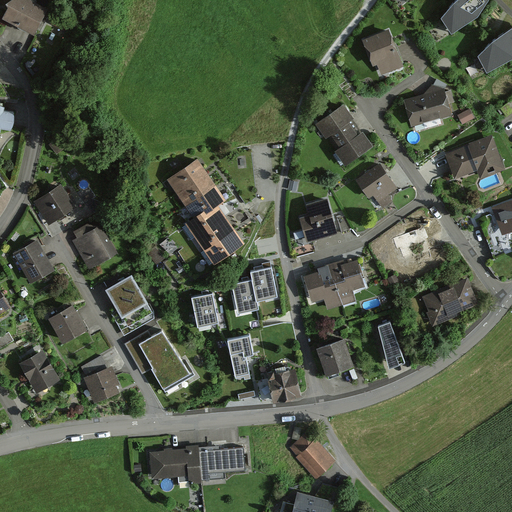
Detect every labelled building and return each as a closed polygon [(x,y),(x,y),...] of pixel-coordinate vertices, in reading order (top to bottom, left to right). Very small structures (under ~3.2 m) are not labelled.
[(12,0),(12,1),(6,5),(8,8),(2,18),(34,35),(48,10),(29,0),(12,0)] [(477,21),(490,3),(487,0),(452,0),(451,1),(436,21),(448,39),(477,21)] [(511,27),(496,38),(476,59),(486,73),(511,61),(511,27)] [(405,66),(390,29),(372,36),(372,35),(362,39),(374,66),(378,65),(383,75),(405,66)] [(447,88),(430,83),(428,93),(404,100),(411,126),(454,115),(447,88)] [(0,130),(10,131),(14,110),(4,108),(5,106),(0,104),(0,130)] [(332,143),(354,127),(349,120),(353,117),(345,105),(317,125),(326,137),(327,136),(332,143)] [(462,122),(474,118),(471,110),(459,114),(462,122)] [(344,135),(332,143),(337,150),(335,151),(345,165),(374,145),(364,131),(359,134),(354,127),(344,135)] [(468,145),(446,153),(456,179),(477,170),(480,178),(506,168),(493,134),(467,144),(468,145)] [(167,180),(177,193),(206,173),(197,159),(167,180)] [(393,201),(388,195),(398,188),(389,174),(388,175),(380,163),(356,179),(368,198),(374,194),(383,207),(393,201)] [(177,193),(186,207),(216,187),(206,173),(177,193)] [(75,208),(61,185),(33,202),(47,225),(75,208)] [(186,207),(196,219),(218,207),(226,201),(216,187),(186,207)] [(511,232),(511,198),(491,206),(502,236),(511,232)] [(309,215),(299,218),(306,242),(337,232),(327,199),(306,205),(309,215)] [(186,226),(197,241),(227,220),(218,207),(196,219),(186,226)] [(197,241),(206,254),(236,233),(227,220),(204,236),(197,241)] [(118,253),(102,225),(73,241),(89,269),(118,253)] [(432,254),(428,243),(432,242),(426,226),(391,238),(401,265),(432,254)] [(245,245),(236,233),(212,250),(206,254),(215,267),(245,245)] [(55,271),(37,241),(12,255),(30,286),(55,271)] [(331,268),(343,305),(357,300),(354,290),(366,286),(357,260),(331,268)] [(251,269),(253,277),(257,297),(277,293),(271,265),(251,269)] [(343,305),(331,268),(303,278),(311,304),(325,299),(328,310),(343,305)] [(105,290),(115,308),(109,311),(124,336),(155,318),(131,276),(105,290)] [(257,297),(253,277),(233,281),(239,309),(259,305),(257,297)] [(479,303),(468,277),(424,296),(431,311),(427,313),(433,328),(462,316),(460,311),(479,303)] [(0,311),(11,305),(0,287),(0,311)] [(218,317),(212,290),(192,294),(198,321),(218,317)] [(62,344),(86,331),(72,306),(48,320),(62,344)] [(406,363),(390,322),(379,325),(389,370),(406,363)] [(253,349),(249,330),(228,334),(235,371),(249,368),(246,350),(253,349)] [(183,370),(163,335),(137,350),(157,385),(183,370)] [(355,366),(344,339),(316,349),(327,377),(355,366)] [(57,380),(43,353),(24,362),(37,389),(57,380)] [(91,398),(98,395),(101,403),(120,395),(117,388),(119,387),(112,368),(83,379),(91,398)] [(301,398),(295,369),(265,376),(270,404),(301,398)] [(317,478),(335,460),(307,432),(289,449),(317,478)] [(221,449),(221,446),(199,448),(199,445),(193,446),(196,481),(225,479),(225,472),(245,471),(243,447),(221,449)] [(196,481),(193,446),(186,446),(187,448),(153,451),(154,477),(181,474),(182,482),(196,481)] [(329,511),(334,497),(297,488),(290,511),(329,511)]
